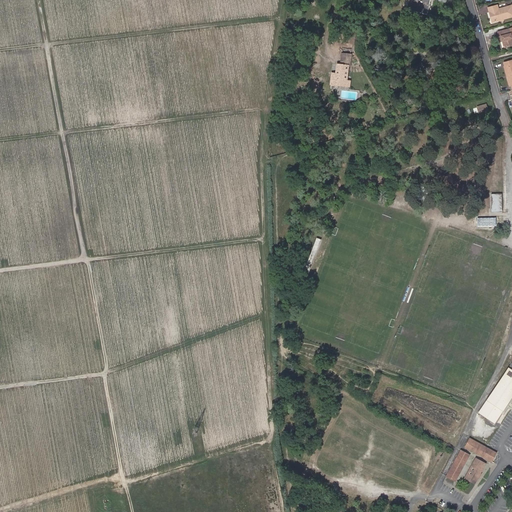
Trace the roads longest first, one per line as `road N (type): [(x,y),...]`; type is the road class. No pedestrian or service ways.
road 1 (track): [(39,0),(130,511)]
road 2 (track): [(280,0),(260,157),(270,437),(283,511)]
road 3 (track): [(0,511),(270,437)]
road 4 (track): [(0,49),(278,17)]
road 5 (track): [(265,314),(104,371),(0,387)]
road 6 (track): [(0,139),(263,109)]
road 7 (track): [(0,270),(262,240)]
road 8 (residential): [(507,126),(468,0)]
